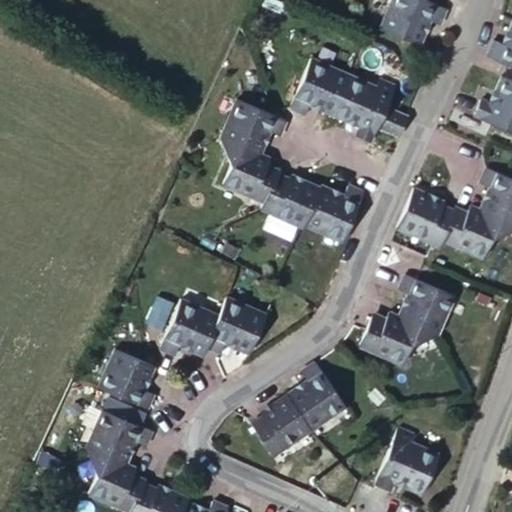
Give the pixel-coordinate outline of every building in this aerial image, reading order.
[(426,29),(433,15),(397,0),(381,0),(369,31),(407,48),(417,25),(426,29)] [(511,0),(490,50),(480,46),(474,60),(511,76),(511,0)] [(300,63),(279,111),(293,117),(298,107),(321,117),(336,79),(300,63)] [(336,79),(321,117),(347,129),(342,139),(356,145),(381,90),(367,84),(364,92),(336,79)] [(466,105),(460,119),(511,140),(511,92),(488,82),(477,109),(466,105)] [(267,138),(273,124),(226,103),(210,140),(247,157),(257,134),(267,138)] [(392,121),(376,113),(367,131),(384,139),(392,121)] [(247,157),(210,140),(220,167),(212,185),(253,204),(264,176),(252,171),(256,161),(247,157)] [(511,207),(511,190),(471,173),(465,187),(475,191),(464,214),(502,230),(511,207)] [(277,182),(264,176),(253,204),(250,210),(290,228),(291,226),(306,190),(278,179),(277,182)] [(308,189),(306,190),(291,226),(328,242),(349,195),(335,189),(330,199),(308,189)] [(424,248),(439,214),(426,209),(428,205),(400,192),(384,230),(424,248)] [(451,220),(439,214),(427,242),(467,259),(475,241),(502,230),(464,214),(456,210),(451,220)] [(438,298),(393,278),(390,278),(384,291),(394,296),(384,319),(421,335),(438,298)] [(206,317),(193,346),(207,352),(212,342),(235,352),(251,315),(214,299),(206,317)] [(170,300),(148,347),(163,354),(167,344),(190,354),(193,346),(206,317),(170,300)] [(394,345),(421,335),(384,319),(374,315),(370,324),(357,319),(345,346),(386,364),(394,345)] [(131,388),(141,366),(104,348),(87,386),(134,407),(140,392),(131,388)] [(293,381),(270,397),(293,430),(295,429),(329,406),(300,363),(287,372),(293,381)] [(293,430),(270,397),(247,412),(249,415),(237,423),(258,453),(293,430)] [(91,408),(75,445),(111,462),(122,439),(132,443),(138,429),(126,424),(91,408)] [(397,435),(383,429),(359,484),(373,490),(378,480),(404,492),(421,454),(394,442),(397,435)] [(117,508),(129,481),(117,476),(121,466),(111,462),(75,445),(85,472),(77,490),(117,508)] [(143,487),(129,481),(117,508),(114,511),(165,511),(171,499),(172,496),(144,484),(143,487)] [(209,511),(212,506),(198,499),(194,509),(171,499),(165,511),(209,511)]
